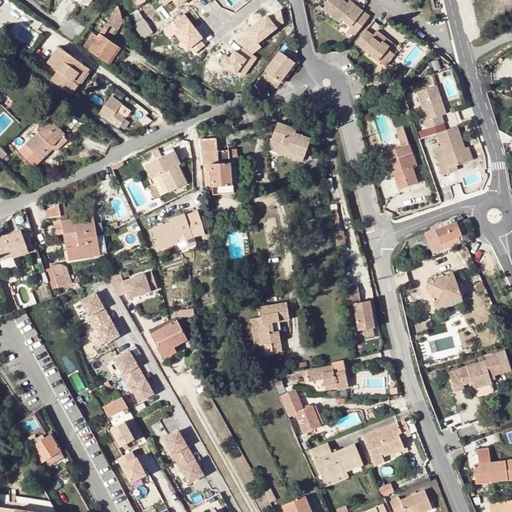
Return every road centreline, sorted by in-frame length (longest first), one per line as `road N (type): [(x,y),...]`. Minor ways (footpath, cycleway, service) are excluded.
road 1 (residential): [(326,81),(210,110),(0,208)]
road 2 (residential): [(384,240),(401,344),(458,511)]
road 3 (residential): [(233,511),(109,289)]
road 4 (residential): [(326,81),(345,109),(384,240)]
